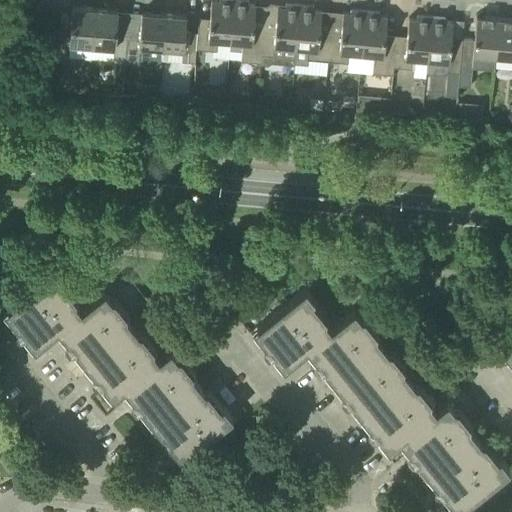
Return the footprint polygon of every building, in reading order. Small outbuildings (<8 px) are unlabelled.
[(218,41),(230,42),(234,0),(219,0),(220,0),(216,0),(211,0),(210,22),(199,22),(198,32),(196,48),(217,50),(218,41)] [(262,62),(263,54),(265,28),(254,27),(256,4),(248,3),(248,0),(234,0),(230,42),(243,43),(241,60),(262,62)] [(278,6),(276,29),(265,28),(263,54),(274,55),(274,46),(296,48),(300,4),(286,3),(285,6),(278,6)] [(328,60),(330,33),(320,32),(322,10),(314,9),(314,5),(300,4),(296,48),(308,49),(308,58),(328,60)] [(60,14),(59,30),(57,57),(69,58),(71,43),(93,45),(96,8),(73,6),(72,15),(60,14)] [(126,62),(128,35),(116,34),(118,9),(96,8),(93,45),(92,57),(114,59),(114,61),(126,62)] [(343,11),(341,34),(330,33),(328,60),(349,62),(349,52),(362,53),(366,10),(351,9),(351,12),(343,11)] [(394,66),(396,39),(385,38),(387,15),(380,15),(380,11),(366,10),(362,53),(374,54),(373,72),(393,73),(394,66)] [(140,45),(162,47),(164,13),(142,11),(140,36),(128,35),(126,62),(138,63),(140,45)] [(187,15),(164,13),(162,47),(184,49),(183,61),(195,62),(196,48),(198,32),(186,31),(187,15)] [(407,40),(396,39),(394,66),(414,67),(415,58),(428,59),(431,16),(417,14),(417,18),(409,17),(407,40)] [(431,16),(428,59),(448,61),(444,94),(456,95),(457,84),(459,85),(460,65),(462,45),(451,44),(453,21),(445,21),(446,17),(431,16)] [(462,45),(460,65),(459,85),(470,86),(472,66),(493,68),(495,54),(496,55),(499,18),(477,16),(475,39),(463,38),(462,45)] [(511,18),(499,18),(496,55),(511,56),(511,18)] [(195,98),(206,99),(207,88),(196,87),(195,98)] [(259,104),(269,104),(269,94),(260,93),(259,104)] [(391,96),(375,95),(373,111),(390,113),(391,96)] [(321,108),(322,97),(312,96),(311,107),(321,108)] [(483,120),(484,103),(461,101),(459,118),(483,120)] [(39,346),(62,326),(105,291),(104,290),(81,309),(60,283),(66,279),(57,268),(8,307),(20,323),(15,327),(14,331),(18,336),(22,337),(28,332),(39,346)] [(288,364),(311,345),(354,309),(330,327),(310,302),(315,298),(306,287),(257,326),(270,341),(264,346),(263,350),(268,355),(271,355),(277,351),(288,364)] [(78,347),(88,359),(132,324),(105,291),(62,326),(71,337),(65,342),(65,346),(69,351),(73,352),(78,347)] [(237,310),(243,317),(245,320),(257,310),(248,300),(237,310)] [(328,366),(338,378),(381,343),(354,309),(311,345),(320,357),(315,361),(314,365),(318,370),(322,371),(328,366)] [(159,357),(132,324),(88,359),(99,371),(92,376),(92,380),(96,385),(100,385),(105,381),(116,394),(128,384),(171,349),(170,348),(159,357)] [(355,399),(365,412),(408,376),(381,343),(338,378),(348,390),(342,395),(341,399),(346,404),(349,404),(355,399)] [(154,418),(198,382),(171,349),(128,384),(137,396),(131,401),(131,404),(135,409),(139,410),(144,405),(154,418)] [(435,410),(408,376),(365,412),(375,424),(369,429),(368,432),(373,437),(376,438),(382,433),(392,446),(404,437),(448,401),(447,400),(435,410)] [(219,408),(198,382),(154,418),(164,430),(158,434),(158,438),(162,443),(166,444),(171,439),(184,455),(199,442),(233,415),(224,404),(219,408)] [(431,470),(475,435),(448,401),(404,437),(414,448),(408,453),(407,457),(412,462),(415,462),(421,458),(431,470)] [(495,460),(475,435),(431,470),(441,482),(435,487),(435,490),(439,496),(442,496),(448,491),(461,507),(510,468),(500,456),(495,460)]
